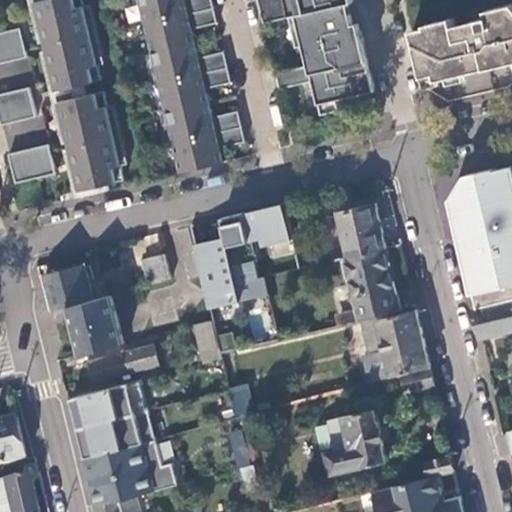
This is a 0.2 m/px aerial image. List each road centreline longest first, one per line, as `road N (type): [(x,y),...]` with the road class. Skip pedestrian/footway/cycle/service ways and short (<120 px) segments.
road 1 (residential): [(409,151),(496,511)]
road 2 (residential): [(274,185),(5,250)]
road 3 (residential): [(274,185),(235,0)]
road 4 (residential): [(70,511),(28,357)]
road 5 (residential): [(409,151),(374,0)]
road 6 (residential): [(409,151),(274,185)]
